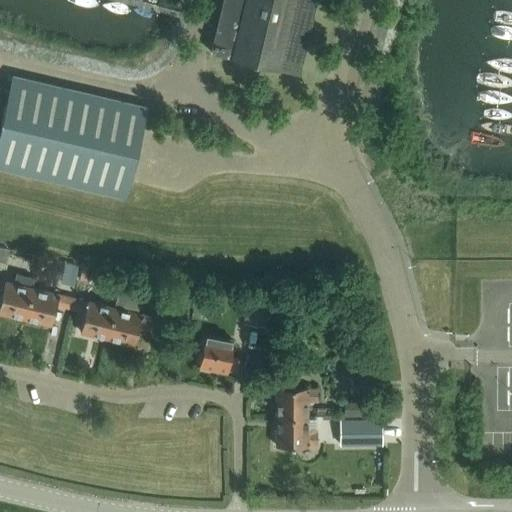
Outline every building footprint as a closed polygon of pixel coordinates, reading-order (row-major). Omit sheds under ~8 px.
[(315,0),(223,0),(210,53),(298,74),(315,0)] [(0,168),(124,198),(128,184),(145,107),(12,76),(0,129),(0,168)] [(0,312),(24,318),(31,288),(33,278),(12,273),(10,283),(4,281),(4,282),(0,280),(0,291),(1,292),(0,297),(0,312)] [(58,294),(31,288),(24,318),(50,325),(55,305),(70,308),(72,298),(58,295),(58,294)] [(114,308),(106,338),(133,345),(138,325),(150,328),(153,318),(140,315),(141,314),(136,313),(139,298),(117,292),(114,308)] [(266,328),(272,298),(249,293),(243,324),(266,328)] [(87,302),(72,298),(70,308),(84,312),(79,332),(106,338),(114,308),(87,301),(87,302)] [(237,372),(240,359),(230,357),(233,341),(204,335),(198,367),(227,372),(227,370),(237,372)] [(276,387),(276,417),(306,417),(306,401),(317,401),(317,389),(306,389),(306,387),(276,387)] [(324,421),(346,420),(345,402),(323,403),(324,421)] [(306,420),(306,417),(276,417),(276,446),(306,446),(306,445),(317,445),(317,432),(314,432),(314,420),(306,420)] [(380,420),(339,420),(339,444),(380,444),(380,420)]
